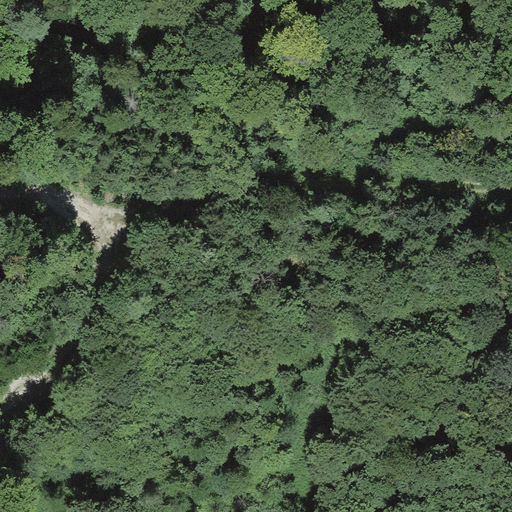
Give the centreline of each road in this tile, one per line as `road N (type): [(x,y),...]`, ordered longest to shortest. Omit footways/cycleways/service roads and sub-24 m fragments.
road 1 (track): [(87,231),(312,184),(511,189)]
road 2 (track): [(0,202),(51,201),(87,231),(100,284),(64,352),(0,410)]
